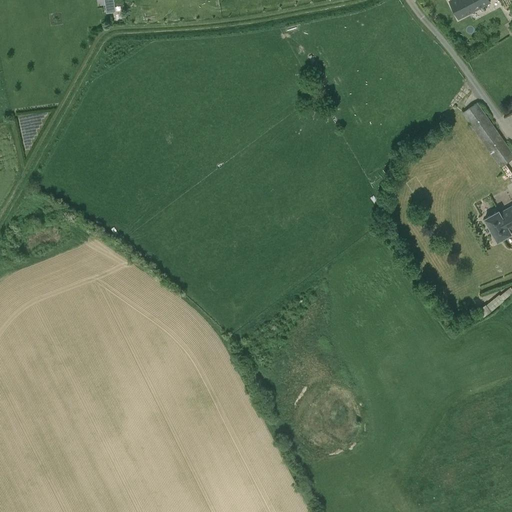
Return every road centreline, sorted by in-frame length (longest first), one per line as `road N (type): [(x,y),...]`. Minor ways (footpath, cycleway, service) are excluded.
road 1 (motorway): [(511,459),(360,511)]
road 2 (unclassified): [(493,110),(410,0)]
